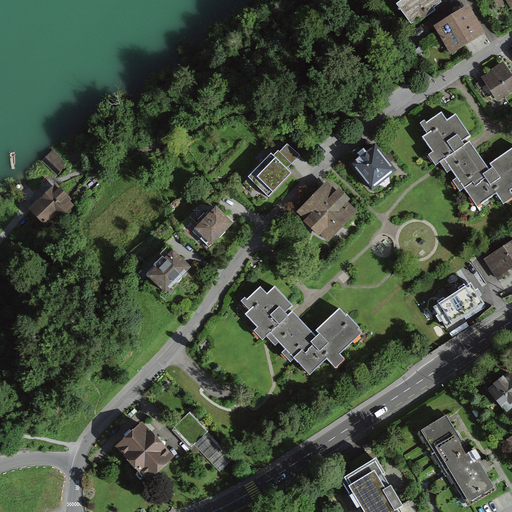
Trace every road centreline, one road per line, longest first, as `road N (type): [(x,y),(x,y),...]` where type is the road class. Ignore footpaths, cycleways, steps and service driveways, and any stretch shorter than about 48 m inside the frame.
road 1 (residential): [(511,38),(357,136),(265,226),(172,352),(90,436),(78,462),(73,511)]
road 2 (primary): [(511,322),(212,511)]
